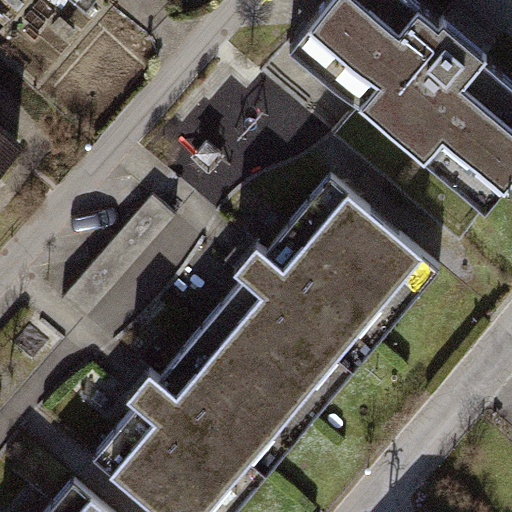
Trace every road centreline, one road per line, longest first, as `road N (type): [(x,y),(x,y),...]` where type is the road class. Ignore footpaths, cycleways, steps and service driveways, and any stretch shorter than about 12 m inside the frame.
road 1 (residential): [(243,0),(0,276)]
road 2 (residential): [(511,344),(373,511)]
